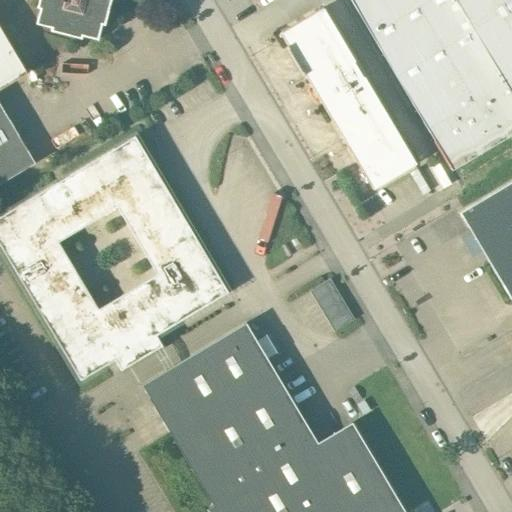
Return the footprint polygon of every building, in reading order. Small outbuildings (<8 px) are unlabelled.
[(110,0),(41,0),(35,25),(100,42),(110,0)] [(511,0),(350,0),(452,171),(511,134),(511,0)] [(362,77),(353,62),(354,62),(323,8),(280,34),(293,55),(311,87),(309,88),(309,91),(316,103),(319,104),(321,103),(373,190),(415,164),(363,77),(362,77)] [(0,28),(0,89),(27,74),(21,64),(0,28)] [(0,104),(0,184),(35,163),(0,104)] [(155,335),(227,293),(135,136),(0,215),(0,247),(79,381),(114,360),(120,370),(161,346),(155,335)] [(511,182),(460,213),(511,300),(511,182)] [(353,316),(330,279),(310,291),(334,332),(355,319),(353,316)] [(141,385),(213,505),(206,509),(210,511),(404,511),(351,423),(317,443),(246,323),(141,385)]
